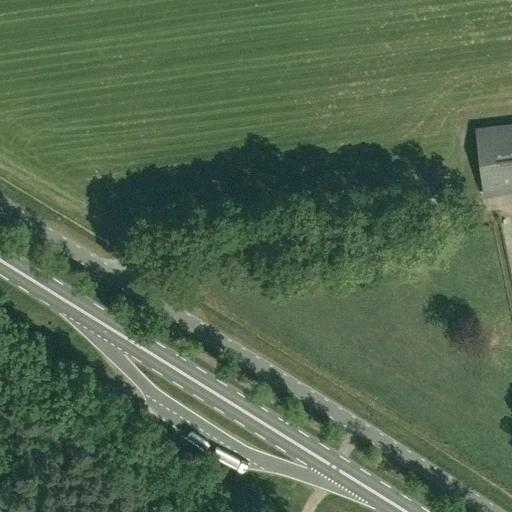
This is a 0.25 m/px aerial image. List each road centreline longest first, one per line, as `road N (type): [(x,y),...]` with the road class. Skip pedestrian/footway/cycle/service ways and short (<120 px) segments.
road 1 (unclassified): [(490,511),(0,206)]
road 2 (primary): [(404,511),(0,260)]
